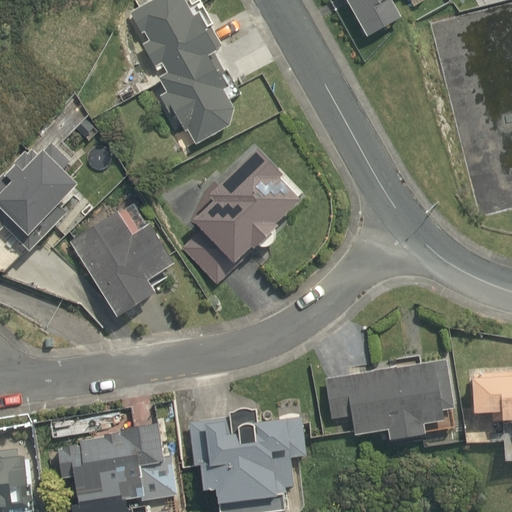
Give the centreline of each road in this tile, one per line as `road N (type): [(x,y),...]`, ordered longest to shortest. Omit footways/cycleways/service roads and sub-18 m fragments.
road 1 (residential): [(0,369),(190,359),(303,320),(406,228)]
road 2 (residential): [(276,0),(406,228)]
road 3 (track): [(0,297),(83,331),(115,367)]
road 4 (residential): [(406,228),(511,291)]
